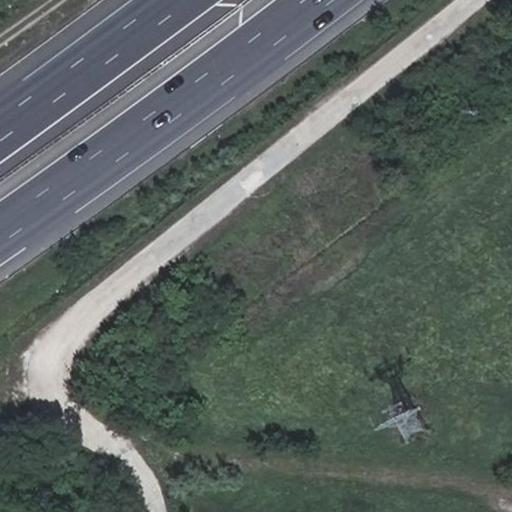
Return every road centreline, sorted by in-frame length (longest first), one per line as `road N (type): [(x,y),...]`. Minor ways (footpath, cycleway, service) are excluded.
road 1 (motorway): [(0,231),(315,0)]
road 2 (track): [(143,471),(167,457),(453,481)]
road 3 (motorway): [(177,0),(0,128)]
